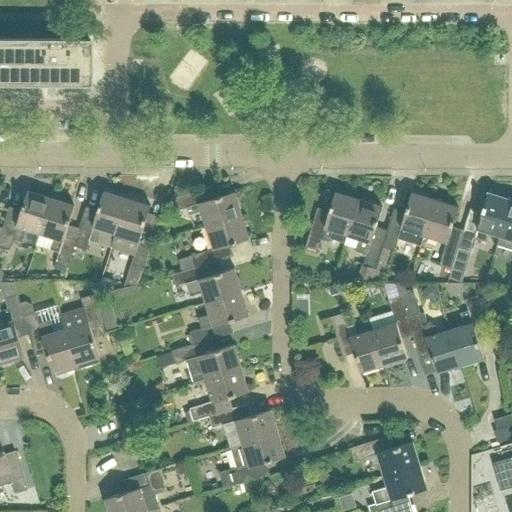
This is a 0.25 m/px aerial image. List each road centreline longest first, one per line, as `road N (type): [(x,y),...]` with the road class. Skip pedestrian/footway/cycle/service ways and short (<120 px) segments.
road 1 (residential): [(112,109),(114,39),(124,20),(153,13),(511,15)]
road 2 (residential): [(448,511),(448,465),(433,421),(395,399),(352,400),(295,383),(275,352),(278,154)]
road 3 (residential): [(511,156),(278,154)]
road 4 (residential): [(278,154),(113,153)]
road 5 (residential): [(70,511),(70,428),(41,405),(0,403)]
